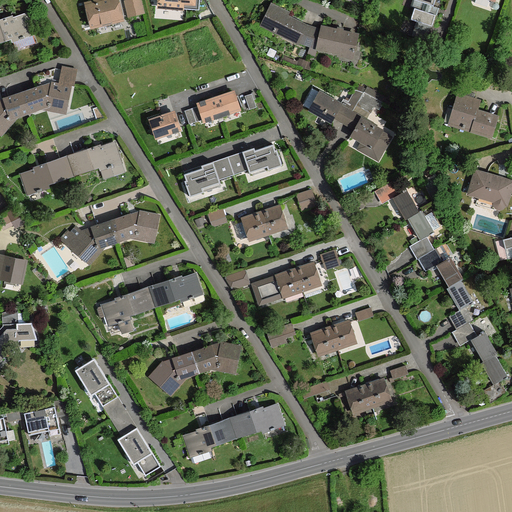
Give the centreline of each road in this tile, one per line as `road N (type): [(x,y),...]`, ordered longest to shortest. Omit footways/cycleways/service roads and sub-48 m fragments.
road 1 (residential): [(45,0),(329,462)]
road 2 (residential): [(216,0),(462,424)]
road 3 (tertiary): [(329,462),(175,496),(0,486)]
road 4 (tertiary): [(462,424),(329,462)]
